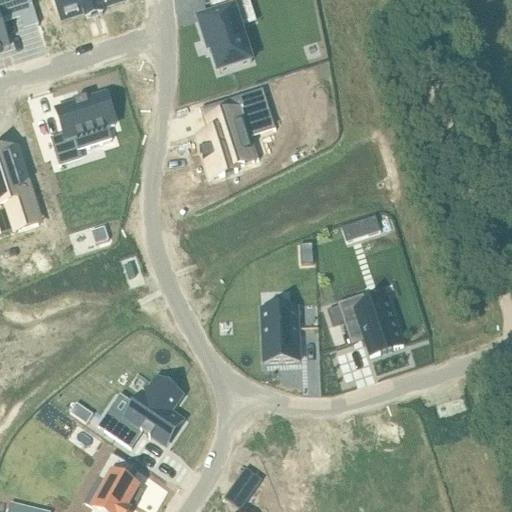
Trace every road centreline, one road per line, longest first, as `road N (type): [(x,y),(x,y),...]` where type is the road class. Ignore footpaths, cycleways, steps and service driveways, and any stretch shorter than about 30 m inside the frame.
road 1 (residential): [(242,397),(202,355),(144,230),(161,101),(160,31)]
road 2 (track): [(511,323),(405,0)]
road 3 (residential): [(511,352),(338,405),(242,397)]
road 4 (residential): [(160,31),(0,82)]
road 5 (residential): [(185,511),(242,397)]
